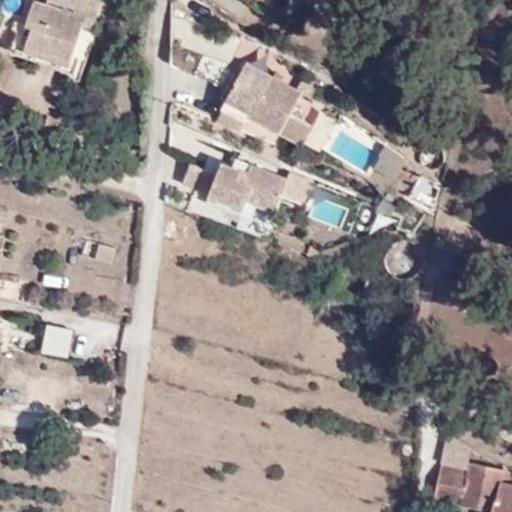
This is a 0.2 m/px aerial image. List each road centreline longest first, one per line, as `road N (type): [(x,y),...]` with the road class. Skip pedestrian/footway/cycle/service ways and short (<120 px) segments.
road 1 (residential): [(118,511),(162,0)]
road 2 (unknown): [(126,436),(0,412)]
